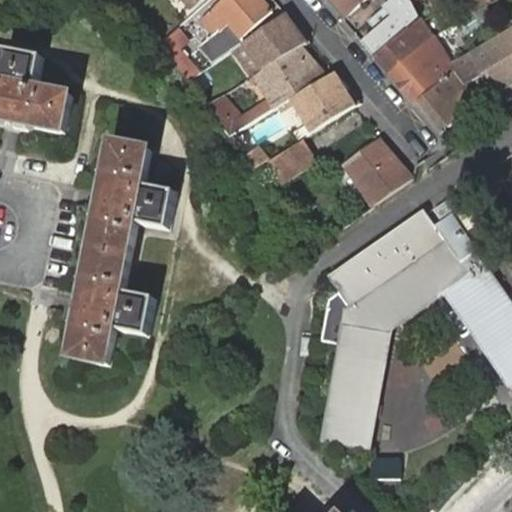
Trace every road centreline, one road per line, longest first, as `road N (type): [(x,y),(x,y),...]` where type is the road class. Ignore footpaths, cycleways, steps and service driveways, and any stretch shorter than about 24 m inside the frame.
road 1 (residential): [(423,149),(295,0)]
road 2 (residential): [(0,189),(33,209),(38,225),(33,250),(0,267)]
